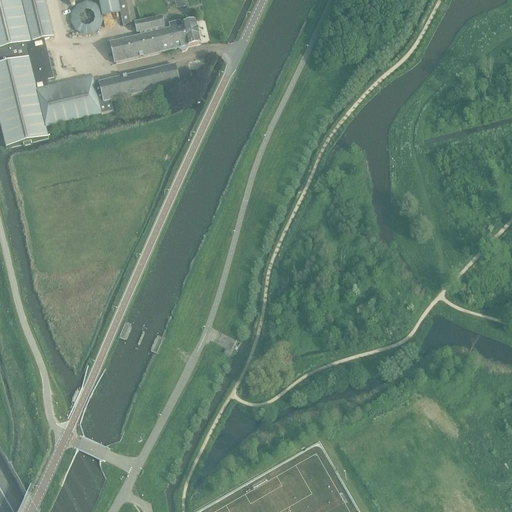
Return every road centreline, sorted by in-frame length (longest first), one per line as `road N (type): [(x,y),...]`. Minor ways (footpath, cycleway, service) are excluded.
road 1 (unclassified): [(262,0),(79,409)]
road 2 (unclassified): [(64,435),(48,414),(0,231)]
